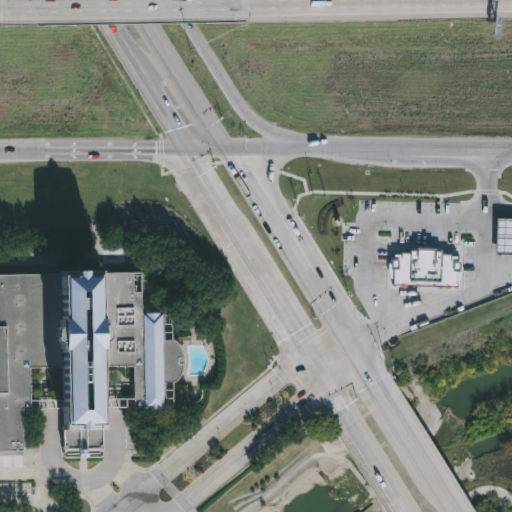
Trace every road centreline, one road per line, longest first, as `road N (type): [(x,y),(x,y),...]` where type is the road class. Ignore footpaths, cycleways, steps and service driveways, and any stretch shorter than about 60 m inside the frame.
road 1 (secondary): [(355,348),(224,149)]
road 2 (tertiary): [(307,357),(129,503)]
road 3 (secondary): [(173,0),(254,125),(327,147)]
road 4 (secondary): [(188,148),(385,148)]
road 5 (secondary): [(224,149),(131,0)]
road 6 (secondary): [(45,153),(188,148)]
road 7 (motorway): [(30,2),(160,0)]
